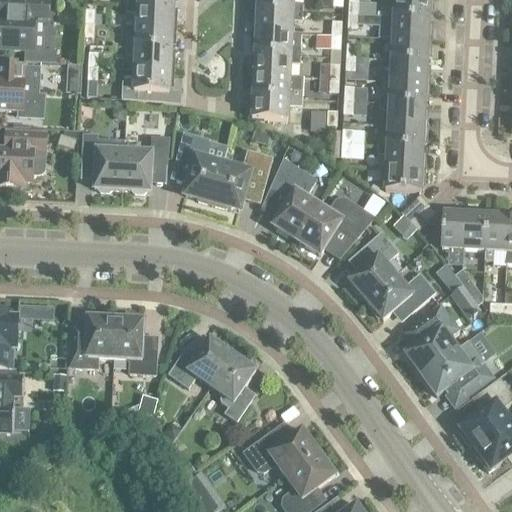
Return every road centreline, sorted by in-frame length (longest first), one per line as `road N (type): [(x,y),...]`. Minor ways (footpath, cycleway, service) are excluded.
road 1 (unclassified): [(437,511),(327,359),(288,318),(241,286),(178,266),(0,252)]
road 2 (residential): [(511,173),(487,167),(471,143),(475,0)]
